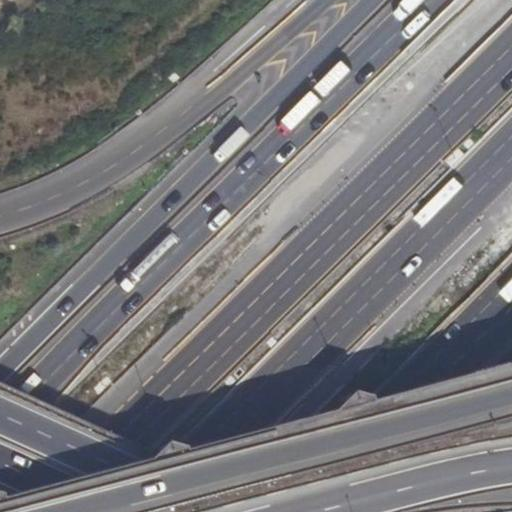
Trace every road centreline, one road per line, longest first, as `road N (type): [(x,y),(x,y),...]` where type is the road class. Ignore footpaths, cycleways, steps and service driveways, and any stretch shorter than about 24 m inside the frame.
road 1 (motorway): [(511,51),(49,511)]
road 2 (motorway): [(440,0),(0,436)]
road 3 (motorway): [(372,0),(0,372)]
road 4 (motorway): [(156,511),(511,159)]
road 5 (motorway): [(71,511),(511,395)]
road 6 (motorway): [(318,0),(137,151),(83,187),(0,220)]
road 7 (trunk): [(202,511),(0,420)]
road 8 (motorway): [(511,467),(319,511)]
road 9 (motorway): [(283,511),(413,385)]
road 10 (motorway): [(413,385),(511,284)]
road 11 (motorway): [(413,385),(511,308)]
